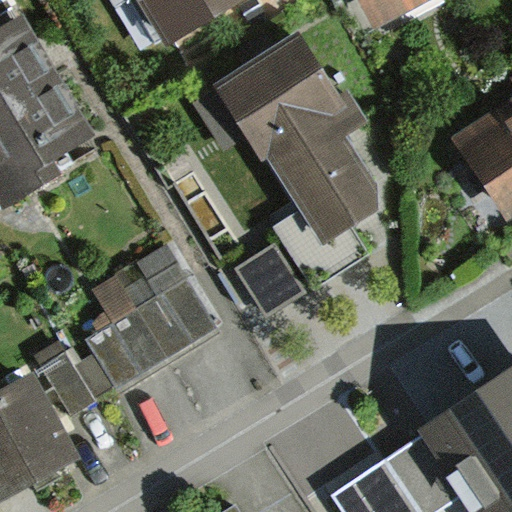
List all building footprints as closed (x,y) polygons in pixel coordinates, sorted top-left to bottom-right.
[(137,0),(165,45),(239,0),(137,0)] [(362,0),(379,30),(431,0),(362,0)] [(0,207),(71,167),(65,157),(85,146),(12,19),(0,26),(0,207)] [(246,137),(311,242),(382,199),(284,41),(185,102),(218,155),(246,137)] [(511,99),(453,138),(506,218),(511,213),(511,99)] [(253,318),(296,292),(269,246),(225,271),(253,318)] [(92,337),(117,379),(207,326),(182,284),(92,337)] [(63,357),(0,393),(0,492),(70,452),(54,423),(89,403),(63,357)] [(511,511),(511,373),(417,437),(459,499),(468,511),(511,511)] [(440,511),(459,499),(417,437),(326,498),(335,511),(440,511)]
